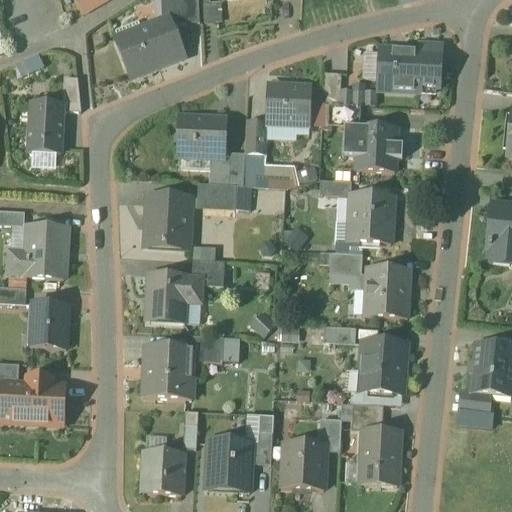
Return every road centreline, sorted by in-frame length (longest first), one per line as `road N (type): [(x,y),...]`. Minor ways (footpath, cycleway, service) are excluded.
road 1 (residential): [(476,2),(326,38),(117,117),(101,141),(99,178),(100,486)]
road 2 (residential): [(422,511),(476,2)]
road 3 (residential): [(0,64),(68,36),(123,0)]
